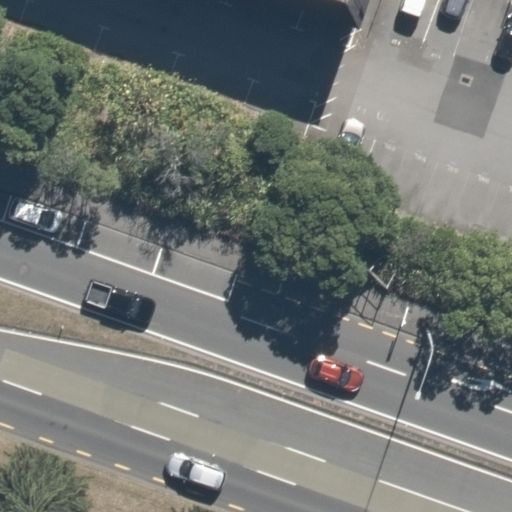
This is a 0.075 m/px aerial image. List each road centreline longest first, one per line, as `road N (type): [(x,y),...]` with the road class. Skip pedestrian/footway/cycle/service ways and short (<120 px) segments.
road 1 (primary): [(0,245),(511,427)]
road 2 (primary): [(366,511),(0,385)]
